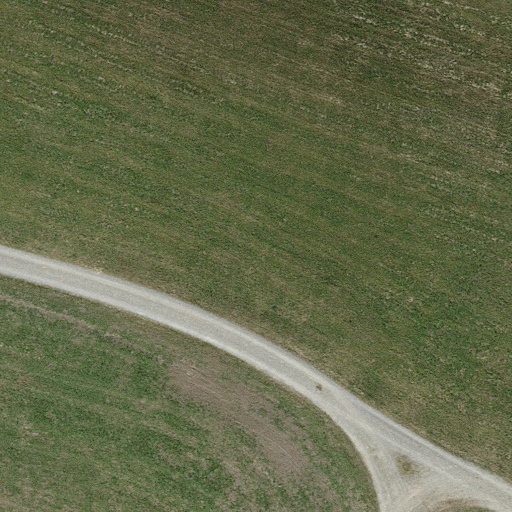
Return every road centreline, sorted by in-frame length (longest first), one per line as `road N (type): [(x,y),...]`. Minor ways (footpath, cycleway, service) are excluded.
road 1 (track): [(402,435),(197,321),(0,259)]
road 2 (track): [(511,504),(402,435)]
